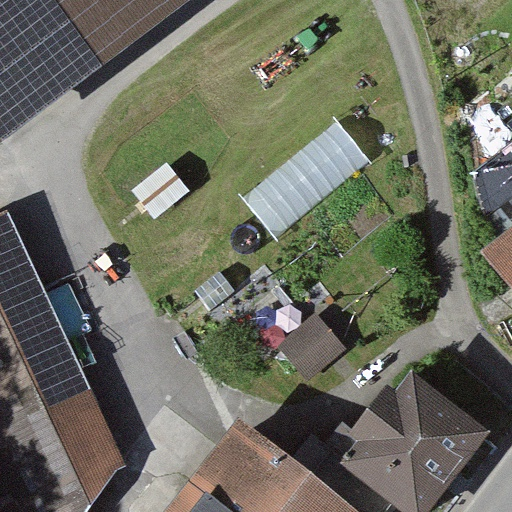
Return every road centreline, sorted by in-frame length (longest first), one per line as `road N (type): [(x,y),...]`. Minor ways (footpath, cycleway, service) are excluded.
road 1 (unclassified): [(511,380),(470,335),(452,283),(424,119),(391,0)]
road 2 (unclassified): [(120,511),(143,464),(140,345),(111,275),(47,188)]
road 3 (unclassified): [(202,0),(82,93),(55,146),(47,188)]
